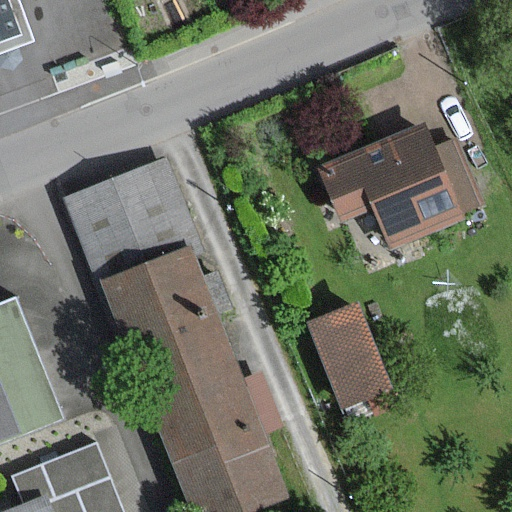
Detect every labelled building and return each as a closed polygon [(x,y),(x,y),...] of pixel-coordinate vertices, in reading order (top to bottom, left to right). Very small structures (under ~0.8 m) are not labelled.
[(20,44),(33,40),(18,0),(0,0),(0,46),(19,39),(20,44)] [(433,149),(421,122),(373,144),(319,169),(342,219),(373,205),(391,245),(485,202),(471,172),(456,139),(433,149)] [(69,198),(104,287),(189,501),(193,511),(248,511),(289,496),(263,432),(283,424),(262,371),(244,379),(218,313),(231,307),(218,275),(204,280),(193,252),(202,249),(167,160),(69,198)] [(356,300),(305,321),(343,413),(394,392),(356,300)] [(59,415),(17,305),(0,311),(0,437),(19,430),(59,415)] [(123,511),(96,444),(14,477),(26,505),(5,511),(123,511)]
